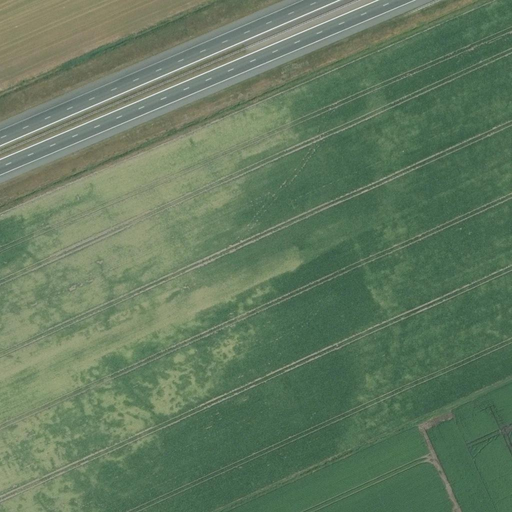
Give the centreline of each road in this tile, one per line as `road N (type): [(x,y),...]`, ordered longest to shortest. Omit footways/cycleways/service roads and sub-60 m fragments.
road 1 (motorway): [(0,167),(397,0)]
road 2 (motorway): [(322,0),(0,138)]
